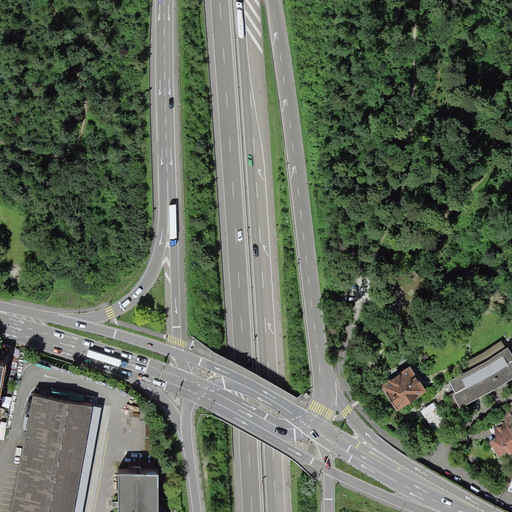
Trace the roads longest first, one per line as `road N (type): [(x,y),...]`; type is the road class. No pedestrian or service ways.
road 1 (motorway): [(276,511),(239,0)]
road 2 (motorway): [(218,0),(251,511)]
road 3 (motorway): [(322,384),(271,0)]
road 4 (motorway): [(165,0),(170,220)]
road 5 (motorway): [(483,511),(385,449),(322,384)]
road 6 (secondary): [(474,511),(318,428)]
road 7 (motorway): [(170,220),(156,266),(137,293),(105,314),(65,321)]
road 8 (motorway): [(170,220),(178,353)]
road 9 (secondary): [(0,323),(125,364)]
